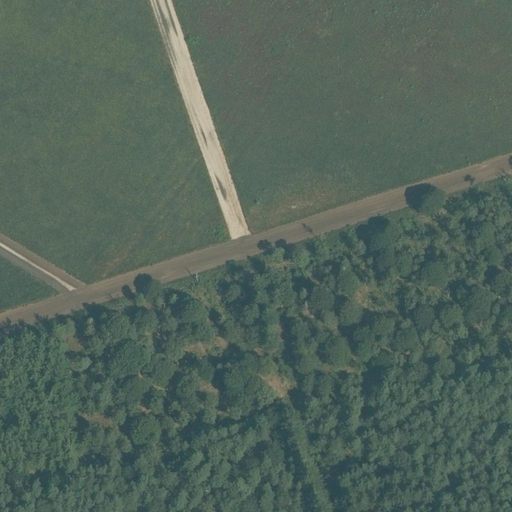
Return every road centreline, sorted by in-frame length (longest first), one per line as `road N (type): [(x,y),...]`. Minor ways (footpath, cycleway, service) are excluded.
road 1 (track): [(511,165),(0,327)]
road 2 (track): [(162,0),(244,250)]
